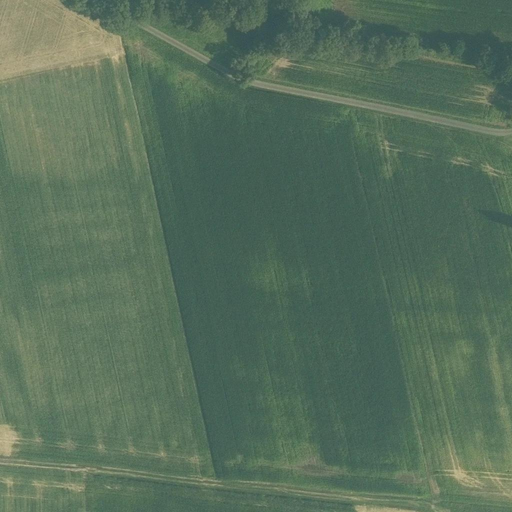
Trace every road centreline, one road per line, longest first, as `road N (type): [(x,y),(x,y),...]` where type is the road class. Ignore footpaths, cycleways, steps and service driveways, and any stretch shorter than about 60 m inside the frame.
road 1 (track): [(464,511),(0,460)]
road 2 (unclassified): [(97,0),(250,81),(511,131)]
